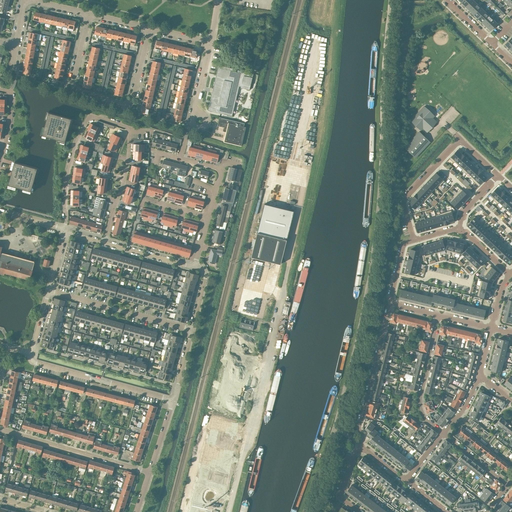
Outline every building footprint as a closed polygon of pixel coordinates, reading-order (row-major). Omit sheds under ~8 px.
[(469,11),(476,4),(472,0),(471,0),(465,7),(469,11)] [(474,15),(481,8),(476,4),(469,11),(474,15)] [(478,19),(485,11),(484,11),(481,8),(474,15),(478,19)] [(482,23),(489,15),(489,16),(490,15),(485,10),(484,11),(485,11),(478,19),(482,23)] [(486,27),(493,19),(489,16),(489,15),(482,23),(486,27)] [(490,31),(499,22),(494,18),(493,19),(486,27),(490,31)] [(68,53),(70,47),(62,45),(60,52),(68,53)] [(129,68),(130,61),(123,60),(121,66),(129,68)] [(218,65),(208,111),(232,116),(235,102),(239,87),(239,86),(241,87),(240,88),(249,90),(252,80),(253,73),(218,65)] [(191,77),(193,70),(185,68),(184,75),(191,77)] [(61,82),(63,77),(55,75),(54,80),(52,80),(51,83),(57,85),(58,81),(61,82)] [(125,85),(126,79),(119,77),(117,84),(125,85)] [(423,128),(427,132),(437,122),(432,118),(433,117),(423,108),(412,119),(422,129),(423,128)] [(68,131),(69,127),(71,127),(73,121),(73,119),(47,112),(45,120),(46,120),(42,137),(50,139),(51,138),(57,139),(56,143),(64,145),(68,131)] [(87,130),(97,135),(100,128),(90,123),(87,130)] [(94,142),(97,135),(87,130),(84,137),(94,142)] [(418,132),(404,147),(416,157),(430,143),(418,132)] [(122,138),(112,133),(112,134),(109,141),(111,142),(119,145),(122,138)] [(160,148),(162,140),(154,138),(152,145),(160,148)] [(168,150),(170,143),(162,140),(160,148),(168,150)] [(269,169),(275,171),(281,141),(275,140),(269,169)] [(119,145),(111,142),(108,148),(108,149),(116,152),(119,145)] [(178,145),(170,143),(168,150),(176,152),(178,145)] [(133,152),(142,152),(144,152),(144,145),(145,145),(134,144),(133,152)] [(79,152),(87,155),(87,154),(89,147),(81,145),(79,152)] [(195,157),(198,146),(193,145),(193,148),(190,147),(187,155),(188,155),(195,157)] [(202,159),(204,151),(201,150),(202,148),(198,146),(195,157),(202,159)] [(210,161),(212,150),(208,149),(207,152),(204,151),(202,159),(209,161),(210,161)] [(212,150),(210,161),(217,163),(219,155),(216,154),(217,152),(212,150)] [(457,150),(449,159),(453,163),(462,154),(457,150)] [(87,155),(79,152),(76,159),(85,162),(87,155)] [(141,160),(142,152),(133,152),(133,159),(141,160)] [(462,154),(453,163),(454,163),(454,162),(458,166),(466,158),(462,154)] [(101,162),(103,163),(111,165),(113,158),(114,158),(103,155),(101,162)] [(466,158),(458,166),(462,170),(470,162),(466,158)] [(170,169),(172,162),(164,160),(162,167),(170,169)] [(39,169),(38,168),(13,161),(12,163),(11,169),(12,170),(12,171),(11,177),(7,188),(15,191),(16,187),(23,189),(22,191),(31,193),(31,191),(33,192),(35,184),(34,183),(35,177),(37,177),(39,169)] [(178,172),(180,164),(172,162),(170,169),(178,172)] [(462,170),(462,171),(466,174),(474,166),(470,162),(462,170)] [(111,165),(103,163),(101,170),(109,173),(109,172),(111,165)] [(188,167),(180,164),(178,172),(186,174),(188,167)] [(130,173),(139,175),(140,167),(132,166),(130,173)] [(474,166),(466,174),(466,175),(468,173),(471,176),(470,178),(478,170),(474,166)] [(73,175),(82,176),(84,177),(85,169),(75,167),(74,167),(75,167),(73,175)] [(229,173),(228,179),(229,180),(230,180),(232,181),(233,180),(238,182),(241,170),(231,167),(230,171),(231,171),(231,172),(230,172),(229,173)] [(207,179),(209,172),(201,170),(199,177),(207,179)] [(478,170),(470,178),(474,182),(482,174),(478,170)] [(139,175),(130,173),(129,181),(137,182),(139,175)] [(436,173),(432,177),(440,185),(444,181),(436,173)] [(482,174),(474,182),(478,186),(487,178),(482,174)] [(80,184),(82,176),(73,175),(72,182),(80,184)] [(98,185),(107,186),(108,179),(99,177),(99,178),(100,178),(98,185)] [(432,177),(428,181),(436,189),(439,185),(440,186),(440,185),(432,177)] [(428,181),(424,185),(432,194),(433,194),(431,192),(434,188),(435,189),(436,189),(428,181)] [(154,196),(157,186),(152,184),(151,187),(149,186),(146,194),(147,194),(154,196)] [(107,186),(98,185),(97,193),(106,194),(107,186)] [(424,185),(420,190),(429,198),(432,194),(424,185)] [(157,186),(154,196),(161,198),(163,190),(161,189),(161,187),(157,186)] [(125,194),(133,197),(135,190),(135,189),(127,187),(125,194)] [(497,187),(489,196),(491,195),(495,198),(493,200),(501,191),(497,187)] [(225,188),(222,200),(230,201),(231,197),(234,198),(236,191),(225,188)] [(460,189),(457,193),(465,201),(469,197),(460,189)] [(71,198),(79,198),(79,191),(80,191),(80,190),(71,190),(71,198)] [(174,202),(177,191),(173,190),(172,193),(169,192),(167,200),(174,202)] [(420,190),(416,194),(425,202),(429,198),(420,190)] [(177,191),(174,202),(181,204),(182,204),(184,196),(181,195),(182,193),(177,191)] [(501,191),(493,200),(497,204),(506,195),(501,191)] [(457,193),(453,197),(462,205),(465,201),(457,193)] [(133,197),(125,194),(122,201),(130,204),(133,197)] [(416,194),(412,198),(420,205),(424,201),(424,202),(425,202),(416,194)] [(506,195),(497,204),(499,203),(503,206),(502,207),(510,199),(506,195)] [(195,208),(198,197),(197,197),(193,196),(192,198),(190,197),(189,197),(187,206),(194,208),(195,208)] [(105,210),(108,202),(105,201),(106,199),(96,197),(94,207),(98,208),(105,210)] [(202,210),(204,202),(204,201),(204,202),(201,201),(202,198),(198,197),(195,208),(202,210)] [(454,198),(450,202),(458,209),(462,205),(453,197),(454,198)] [(79,198),(71,198),(70,205),(70,206),(79,206),(79,198)] [(412,198),(408,202),(415,209),(419,205),(420,206),(420,205),(412,198)] [(511,201),(510,199),(502,207),(506,211),(511,205),(511,201)] [(221,204),(218,216),(216,225),(222,227),(223,222),(227,223),(232,206),(221,204)] [(288,236),(292,216),(294,211),(264,204),(263,209),(251,257),(280,264),(288,236)] [(103,218),(105,210),(98,208),(96,216),(103,218)] [(147,221),(150,210),(143,208),(141,216),(144,217),(143,219),(147,220),(147,221)] [(124,220),(126,212),(119,210),(117,218),(124,220)] [(156,220),(158,212),(151,210),(150,210),(147,221),(148,221),(148,220),(152,222),(153,219),(155,220),(156,220)] [(451,211),(446,212),(449,224),(454,222),(451,211)] [(446,212),(440,214),(444,225),(449,224),(446,212)] [(168,226),(171,216),(164,214),(163,214),(161,222),(164,222),(163,225),(168,226)] [(440,215),(435,216),(438,227),(444,225),(440,214),(440,215)] [(176,226),(178,218),(171,216),(168,226),(172,227),(173,225),(176,226)] [(435,216),(430,218),(433,228),(438,227),(435,216)] [(76,226),(78,219),(71,217),(69,224),(76,226)] [(475,217),(467,225),(471,229),(479,221),(475,217)] [(122,229),(124,220),(117,218),(114,227),(122,229)] [(430,218),(425,219),(428,230),(433,228),(430,218)] [(85,228),(87,221),(78,219),(76,226),(85,228)] [(188,232),(191,221),(184,219),(181,227),(182,227),(184,228),(184,231),(188,232)] [(420,221),(423,231),(428,230),(425,219),(425,220),(420,222),(420,221)] [(93,231),(95,223),(87,221),(85,228),(93,231)] [(191,221),(188,232),(193,233),(193,231),(196,231),(196,232),(199,223),(198,223),(191,221)] [(418,221),(414,222),(417,233),(423,231),(420,221),(418,221)] [(471,229),(475,233),(483,224),(479,221),(471,229)] [(101,233),(103,226),(95,223),(93,231),(101,233)] [(483,224),(475,233),(479,237),(486,229),(482,225),(483,224)] [(120,236),(122,229),(114,227),(113,234),(120,236)] [(486,229),(479,237),(483,240),(490,232),(489,233),(485,230),(486,229)] [(221,244),(224,232),(215,230),(212,242),(221,244)] [(137,243),(140,232),(134,231),(131,242),(137,243)] [(142,245),(145,234),(140,232),(137,243),(142,245)] [(490,232),(483,240),(486,244),(494,236),(490,232)] [(147,246),(150,235),(145,234),(142,245),(147,246)] [(152,247),(155,237),(150,235),(147,246),(152,247)] [(494,236),(486,244),(490,248),(499,239),(498,239),(498,240),(494,236)] [(158,249),(161,238),(155,237),(152,247),(158,249)] [(163,250),(166,240),(161,238),(158,249),(163,250)] [(499,239),(490,248),(494,251),(503,243),(499,239)] [(168,252),(171,241),(166,240),(163,250),(168,252)] [(80,249),(82,243),(77,242),(71,241),(69,246),(70,246),(80,249)] [(173,253),(176,243),(171,241),(168,252),(173,253)] [(178,255),(181,244),(176,243),(173,253),(178,255)] [(503,243),(494,251),(498,255),(506,246),(503,243)] [(184,256),(187,246),(181,244),(178,255),(184,256)] [(189,258),(192,247),(187,246),(184,256),(189,258)] [(498,255),(502,259),(510,250),(506,246),(498,255)] [(467,249),(462,254),(466,257),(465,258),(465,259),(472,251),(468,247),(467,249)] [(218,251),(211,249),(208,262),(210,262),(209,263),(210,263),(214,264),(217,254),(218,254),(218,251)] [(410,249),(409,255),(419,258),(420,257),(418,257),(420,252),(414,250),(410,249)] [(511,251),(510,250),(502,259),(506,263),(511,256),(511,251)] [(472,251),(465,259),(469,262),(476,254),(472,251)] [(2,253),(0,260),(0,269),(0,270),(0,271),(0,273),(4,274),(4,272),(30,279),(35,262),(2,253)] [(476,254),(469,262),(472,266),(480,258),(476,254)] [(409,255),(408,261),(418,263),(419,258),(409,255)] [(472,266),(475,270),(484,261),(480,258),(472,266)] [(408,261),(406,266),(417,269),(418,263),(408,261)] [(406,266),(405,272),(415,274),(417,269),(406,266)] [(490,266),(486,270),(496,278),(499,273),(490,266)] [(486,270),(483,275),(492,282),(496,278),(486,270)] [(197,281),(198,275),(192,273),(187,272),(185,277),(186,278),(196,280),(197,281)] [(71,280),(62,277),(61,277),(59,283),(65,284),(65,285),(70,287),(72,280),(71,280)] [(253,313),(254,278),(246,278),(246,313),(253,313)] [(65,307),(66,300),(61,299),(61,300),(55,298),(53,304),(54,304),(64,307),(65,307)] [(396,322),(398,314),(394,313),(393,314),(391,315),(389,323),(395,324),(396,322)] [(186,316),(176,314),(174,320),(179,321),(185,322),(187,317),(186,316)] [(406,324),(407,317),(402,316),(399,328),(402,329),(403,324),(406,324)] [(242,319),(241,319),(239,327),(253,331),(255,322),(254,325),(241,322),(242,319)] [(426,329),(427,322),(422,321),(419,333),(422,333),(423,328),(425,329),(426,329)] [(425,329),(425,331),(429,332),(431,333),(433,325),(432,325),(431,323),(432,323),(427,322),(426,329),(425,329)] [(445,334),(447,326),(443,325),(441,327),(439,334),(445,336),(445,334)] [(455,336),(457,329),(452,328),(449,340),(451,341),(453,336),(455,336)] [(465,339),(467,331),(462,330),(459,343),(461,343),(462,338),(465,339)] [(475,341),(477,334),(472,333),(469,345),(471,345),(472,340),(475,341)] [(179,343),(181,338),(175,336),(175,335),(170,334),(168,340),(169,340),(179,343)] [(54,343),(45,340),(44,340),(42,345),(48,347),(48,349),(53,350),(55,343),(54,343)] [(106,361),(109,353),(102,351),(99,360),(104,362),(105,361),(106,361)] [(113,364),(116,354),(109,353),(106,361),(108,362),(108,363),(113,364)] [(388,372),(385,371),(386,368),(379,366),(377,372),(384,373),(388,374),(388,372)] [(170,374),(160,371),(158,379),(163,380),(164,378),(170,380),(171,374),(170,374)] [(469,385),(460,380),(458,379),(457,381),(459,382),(458,386),(466,390),(469,385)] [(461,400),(463,396),(454,391),(453,393),(456,394),(454,397),(461,400)] [(487,402),(490,397),(481,392),(479,397),(487,402)] [(409,402),(410,398),(403,397),(402,404),(409,406),(410,402),(409,402)] [(485,406),(487,402),(479,397),(476,402),(485,406)] [(13,408),(15,401),(13,401),(6,399),(4,406),(12,407),(13,408)] [(457,409),(459,404),(450,400),(449,401),(451,403),(450,405),(457,409)] [(483,411),(485,406),(476,402),(474,407),(483,411)] [(155,413),(157,407),(150,404),(148,410),(155,413)] [(408,410),(409,406),(402,404),(400,411),(407,413),(408,409),(408,410)] [(376,411),(377,408),(369,406),(367,411),(378,414),(379,414),(382,415),(383,412),(380,411),(380,412),(376,411)] [(444,408),(443,409),(451,416),(454,412),(448,407),(447,409),(444,408)] [(480,416),(483,411),(474,407),(472,412),(480,416)] [(451,416),(443,409),(441,411),(444,413),(442,415),(448,420),(451,416)] [(153,419),(155,413),(148,410),(146,416),(153,419)] [(377,419),(378,414),(367,411),(366,416),(377,419)] [(478,421),(480,416),(472,412),(469,417),(478,421)] [(448,420),(442,415),(441,417),(436,413),(435,415),(445,423),(448,420)] [(445,423),(435,415),(433,416),(438,420),(437,422),(442,427),(445,423)] [(151,425),(153,419),(146,416),(144,423),(151,425)] [(409,426),(413,420),(410,417),(410,418),(407,416),(403,422),(409,426)] [(8,426),(9,419),(2,417),(1,424),(3,424),(3,426),(7,427),(8,426)] [(498,428),(505,420),(501,417),(496,423),(498,425),(496,427),(498,428)] [(417,428),(419,425),(416,423),(417,423),(413,420),(409,426),(415,431),(417,428)] [(504,429),(508,423),(505,420),(498,428),(500,430),(502,427),(504,429)] [(149,431),(151,425),(144,423),(142,422),(140,428),(142,429),(149,431)] [(367,436),(374,426),(370,422),(364,430),(368,433),(366,435),(367,436)] [(369,441),(377,431),(373,428),(374,426),(367,436),(371,439),(369,441)] [(463,437),(468,431),(462,426),(458,432),(460,434),(460,435),(463,437)] [(149,431),(142,429),(140,435),(147,437),(149,431)] [(434,437),(426,431),(424,429),(423,431),(427,434),(425,436),(432,441),(434,437)] [(432,429),(430,430),(430,431),(427,429),(426,431),(434,437),(437,434),(432,429)] [(373,445),(379,437),(375,434),(377,432),(377,431),(369,441),(373,445)] [(474,436),(468,431),(463,437),(466,440),(467,439),(470,441),(474,436)] [(145,443),(147,437),(140,435),(138,434),(136,440),(138,441),(145,443)] [(432,441),(425,436),(424,438),(421,436),(420,438),(429,445),(432,441)] [(475,447),(480,440),(474,436),(470,441),(472,444),(475,447)] [(377,448),(383,440),(379,437),(373,445),(377,448)] [(429,445),(420,438),(419,440),(421,441),(420,444),(426,448),(429,445)] [(382,451),(388,444),(383,440),(377,448),(382,451)] [(426,448),(420,444),(416,440),(414,442),(416,443),(414,446),(423,452),(426,448)] [(445,440),(442,443),(453,452),(455,450),(450,447),(451,445),(451,444),(445,440)] [(483,448),(486,445),(480,440),(475,447),(478,449),(479,449),(483,452),(485,449),(483,448)] [(143,449),(145,443),(138,441),(136,447),(143,449)] [(453,452),(442,443),(440,447),(445,452),(447,450),(452,454),(453,452)] [(386,455),(392,447),(388,444),(382,451),(386,455)] [(493,451),(487,447),(486,445),(483,448),(485,449),(483,452),(486,454),(485,455),(489,457),(493,451)] [(141,455),(143,449),(136,447),(134,446),(132,452),(134,453),(141,455)] [(390,458),(396,450),(392,447),(386,455),(390,458)] [(445,452),(440,447),(437,451),(445,457),(446,455),(444,454),(445,452)] [(220,449),(217,459),(230,463),(233,452),(233,453),(220,449)] [(394,461),(400,454),(396,450),(390,458),(394,461)] [(445,457),(437,451),(434,454),(439,459),(441,457),(443,459),(445,457)] [(495,462),(499,456),(493,451),(489,457),(492,460),(492,459),(495,462)] [(139,461),(141,455),(134,453),(132,459),(139,461)] [(399,465),(405,457),(400,454),(394,461),(399,465)] [(442,461),(439,459),(434,454),(431,458),(436,463),(438,461),(441,463),(442,461)] [(461,463),(467,457),(463,454),(457,460),(461,463)] [(362,467),(368,460),(363,456),(358,464),(362,467)] [(500,467),(505,461),(499,456),(495,462),(498,464),(497,464),(500,467)] [(408,462),(409,461),(405,457),(399,465),(403,468),(408,462)] [(466,465),(470,459),(467,457),(461,463),(460,465),(461,467),(464,464),(466,465)] [(217,459),(215,469),(228,473),(230,463),(217,459)] [(467,471),(474,462),(470,459),(466,465),(468,467),(465,470),(467,471)] [(366,471),(372,463),(368,460),(362,467),(366,471)] [(511,465),(505,461),(500,467),(504,469),(507,471),(511,465)] [(406,473),(412,465),(408,462),(403,468),(402,469),(406,473)] [(473,471),(478,465),(474,462),(467,471),(469,473),(471,470),(473,471)] [(370,474),(376,467),(372,463),(366,471),(370,474)] [(474,477),(476,475),(481,468),(478,465),(473,471),(475,473),(472,476),(474,477)] [(375,477),(381,470),(376,467),(370,474),(375,477)] [(485,471),(481,468),(476,475),(480,478),(485,471)] [(134,475),(134,473),(125,470),(124,472),(128,474),(127,476),(134,479),(135,475),(134,475)] [(379,481),(385,473),(381,470),(375,477),(379,481)] [(206,484),(218,485),(219,472),(206,471),(206,484)] [(420,481),(425,475),(425,474),(421,471),(415,479),(419,482),(420,481)] [(383,484),(389,477),(385,473),(379,481),(383,484)] [(424,485),(430,477),(426,474),(425,475),(420,481),(424,485)] [(134,479),(127,476),(125,476),(123,482),(125,483),(132,485),(134,479)] [(392,482),(393,480),(389,477),(383,484),(387,487),(392,482)] [(428,488),(434,480),(430,477),(424,485),(428,488)] [(489,478),(488,479),(499,488),(502,484),(496,480),(495,482),(489,478)] [(499,488),(488,479),(486,481),(489,483),(488,486),(490,487),(496,492),(499,488)] [(432,491),(438,484),(434,480),(428,488),(432,491)] [(125,483),(123,482),(121,486),(121,488),(123,488),(130,491),(131,487),(132,485),(125,483)] [(390,492),(396,485),(392,482),(387,487),(386,489),(390,492)] [(437,495),(443,487),(438,484),(432,491),(437,495)] [(350,496),(356,488),(351,485),(346,493),(350,496)] [(395,496),(401,488),(396,485),(390,492),(395,496)] [(211,487),(208,497),(221,500),(223,490),(211,487)] [(441,498),(447,490),(443,487),(437,495),(441,498)] [(354,499),(360,492),(356,488),(350,496),(354,499)] [(399,499),(405,492),(401,488),(395,496),(399,499)] [(488,489),(487,488),(483,493),(491,499),(494,494),(488,489)] [(451,494),(447,490),(441,498),(445,501),(451,494)] [(359,502),(364,495),(360,492),(354,499),(359,502)] [(404,501),(409,495),(405,492),(399,499),(403,502),(404,501)] [(409,504),(415,497),(410,493),(409,495),(404,501),(405,501),(409,504)] [(491,499),(483,493),(480,497),(487,503),(491,499)] [(450,505),(456,497),(451,494),(445,501),(450,505)] [(363,506),(369,498),(364,495),(359,502),(363,506)] [(511,500),(506,495),(503,500),(509,504),(511,502),(511,500)] [(208,497),(205,507),(218,510),(218,511),(221,500),(208,497)] [(413,508),(419,500),(415,497),(409,504),(413,508)] [(367,509),(373,502),(369,498),(363,506),(367,509)] [(124,507),(126,502),(119,499),(117,499),(116,505),(124,507)] [(417,511),(423,503),(419,500),(413,508),(417,511)] [(509,507),(502,501),(499,505),(498,505),(506,511),(509,507)] [(371,511),(377,505),(373,502),(367,509),(371,511)] [(93,503),(91,511),(90,511),(96,511),(98,504),(93,503)] [(418,511),(423,511),(427,507),(423,503),(417,511),(418,511)]
